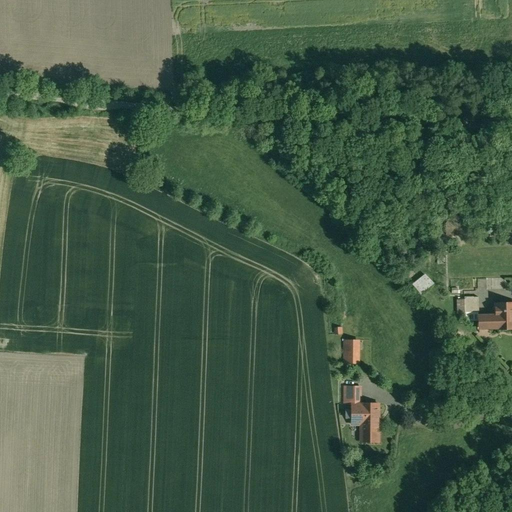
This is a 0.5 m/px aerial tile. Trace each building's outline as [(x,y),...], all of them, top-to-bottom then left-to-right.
[(422,294),(436,283),(427,273),(413,284),(422,294)] [(479,312),(478,297),(464,297),(465,313),(479,312)] [(511,303),(494,304),(494,305),(495,305),(495,315),(478,316),(479,329),(496,328),(496,329),(511,328),(511,303)] [(344,339),(344,364),(361,363),(361,339),(344,339)] [(360,387),(344,387),(344,404),(351,404),(360,404),(360,387)] [(360,404),(351,404),(351,424),(361,424),(361,442),(378,442),(378,404),(360,404)]
